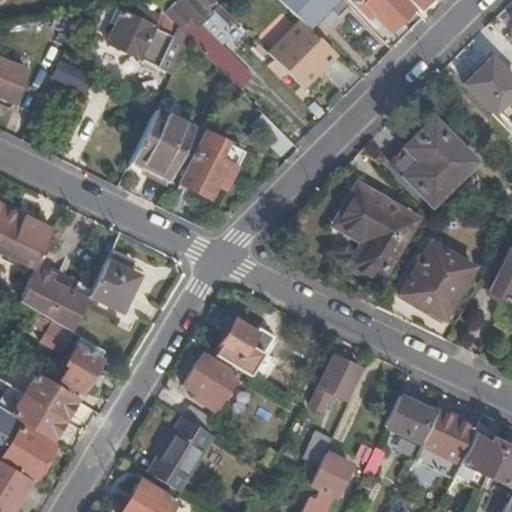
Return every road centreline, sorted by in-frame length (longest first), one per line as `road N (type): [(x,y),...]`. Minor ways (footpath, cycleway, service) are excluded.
road 1 (residential): [(222,258),(478,0)]
road 2 (residential): [(222,258),(511,397)]
road 3 (residential): [(65,511),(222,258)]
road 4 (residential): [(0,152),(222,258)]
